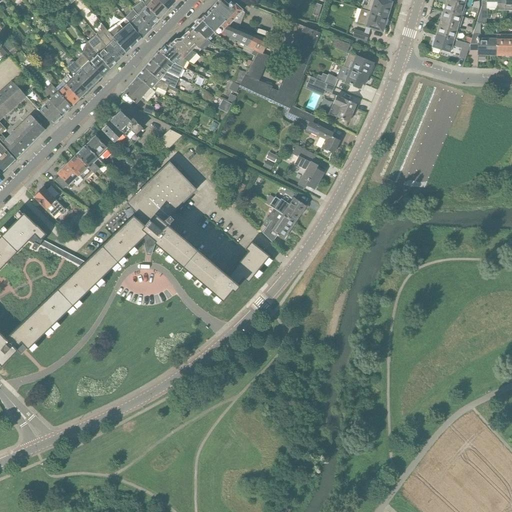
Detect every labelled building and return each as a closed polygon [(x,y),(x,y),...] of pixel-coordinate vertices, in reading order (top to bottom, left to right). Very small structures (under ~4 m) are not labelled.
[(159,19),(168,10),(158,0),(141,0),(143,2),(159,19)] [(158,0),(168,10),(177,0),(176,0),(158,0)] [(224,19),(230,24),(242,11),(235,4),(234,5),(231,3),(229,5),(222,0),(219,0),(209,11),(217,17),(216,18),(221,22),(224,19)] [(361,9),(387,18),(392,3),(382,0),(369,0),(368,6),(362,5),(361,9)] [(446,0),(443,11),(463,17),(465,9),(464,9),(465,6),(449,0),(446,0)] [(497,11),(504,11),(504,0),(486,0),(486,3),(497,3),(497,11)] [(151,28),(159,19),(143,2),(138,8),(137,8),(134,11),(138,15),(150,29),(151,28)] [(477,23),(487,23),(488,7),(482,7),(477,23)] [(387,18),(361,9),(356,24),(382,32),(387,18)] [(67,18),(70,22),(79,14),(76,10),(67,18)] [(53,17),(56,21),(64,15),(61,11),(53,17)] [(224,30),(230,24),(224,19),(221,22),(216,18),(217,17),(209,11),(207,13),(201,18),(215,32),(221,26),(224,30)] [(440,23),(458,28),(459,29),(463,17),(443,11),(440,23)] [(141,38),(150,29),(138,15),(130,24),(141,38)] [(210,37),(215,32),(201,18),(200,19),(201,19),(200,20),(199,19),(197,19),(195,22),(195,24),(196,24),(193,26),(209,42),(212,39),(210,37)] [(40,37),(47,31),(43,26),(44,26),(42,22),(37,26),(40,29),(33,35),(34,37),(37,34),(40,37)] [(126,54),(108,32),(101,23),(99,30),(100,31),(95,34),(96,35),(118,62),(126,54)] [(126,54),(141,38),(130,24),(129,23),(123,28),(119,24),(108,32),(126,54)] [(436,35),(456,40),(458,33),(457,32),(458,28),(440,23),(436,35)] [(239,29),(230,24),(224,30),(221,33),(254,51),(252,55),(254,56),(249,67),(246,72),(239,86),(290,109),(291,106),(304,74),(305,71),(320,34),(304,27),(278,91),(272,89),(272,87),(259,81),(269,56),(263,54),(269,41),(239,29)] [(211,43),(209,42),(193,26),(190,29),(188,29),(186,31),(186,33),(186,34),(180,39),(196,55),(201,50),(204,51),(211,43)] [(371,35),(355,30),(352,37),(368,42),(371,35)] [(486,54),(496,54),(496,39),(496,35),(473,34),(471,39),(470,45),(467,51),(478,51),(478,55),(486,55),(486,54)] [(511,34),(496,35),(496,39),(496,54),(496,56),(511,55),(511,34)] [(110,69),(118,62),(96,35),(88,42),(94,50),(110,69)] [(456,40),(436,35),(432,48),(433,49),(433,51),(439,53),(440,51),(450,54),(452,46),(455,47),(457,41),(456,40)] [(189,62),(196,55),(180,39),(176,39),(171,44),(172,45),(171,47),(184,60),(187,61),(189,62)] [(332,48),(347,54),(350,45),(335,39),(332,48)] [(470,45),(463,42),(461,49),(459,56),(465,58),(467,51),(470,45)] [(183,68),(187,61),(184,60),(171,47),(169,49),(165,46),(159,51),(173,62),(180,67),(183,68)] [(102,77),(110,69),(94,50),(85,57),(83,55),(83,56),(102,77)] [(183,68),(180,67),(173,62),(159,51),(152,59),(166,72),(179,78),(183,68)] [(349,69),(367,77),(373,64),(355,56),(355,57),(348,54),(346,60),(343,67),(349,69)] [(95,84),(102,77),(83,56),(76,62),(74,62),(73,62),(95,84)] [(179,78),(166,72),(152,59),(145,68),(160,81),(169,85),(175,88),(177,85),(179,79),(179,78)] [(87,91),(95,84),(73,62),(72,62),(71,62),(70,62),(70,63),(69,64),(68,65),(67,66),(67,67),(67,68),(67,69),(67,70),(70,73),(87,91)] [(166,92),(168,88),(169,85),(160,81),(145,68),(138,76),(152,89),(156,92),(164,95),(164,94),(166,91),(166,92)] [(367,77),(349,69),(346,76),(344,75),(341,81),(360,89),(362,84),(364,85),(367,77)] [(246,72),(238,70),(232,82),(239,86),(246,72)] [(79,99),(87,91),(70,73),(62,81),(65,85),(79,99)] [(325,83),(335,87),(338,79),(328,74),(326,78),(325,83)] [(147,102),(156,92),(152,89),(138,76),(123,93),(137,104),(142,98),(147,102)] [(325,83),(316,79),(314,86),(332,94),(335,87),(325,83)] [(0,139),(17,159),(32,143),(45,130),(31,116),(25,122),(18,129),(7,140),(1,134),(6,130),(0,123),(0,120),(26,97),(13,83),(0,94),(0,139)] [(71,107),(79,99),(65,85),(58,92),(71,107)] [(63,115),(71,107),(58,92),(53,87),(49,91),(47,88),(42,92),(48,98),(63,115)] [(63,115),(48,98),(44,101),(34,91),(26,98),(39,112),(52,125),(63,115)] [(337,96),(329,114),(348,123),(356,105),(344,99),(337,96)] [(319,127),(317,126),(317,125),(314,124),(314,125),(312,124),(315,116),(303,111),(291,106),(290,109),(286,117),(297,122),(307,126),(305,130),(310,132),(310,133),(325,140),(321,149),(333,155),(339,141),(332,137),(333,134),(319,127)] [(111,122),(132,144),(133,145),(140,138),(138,137),(144,131),(132,118),(130,121),(121,112),(111,122)] [(129,147),(132,144),(111,122),(102,130),(118,146),(123,141),(129,147)] [(165,134),(174,143),(175,143),(181,136),(169,130),(165,134)] [(165,134),(161,138),(170,147),(174,143),(165,134)] [(86,146),(101,161),(110,152),(95,137),(86,146)] [(156,143),(165,152),(170,147),(161,138),(156,143)] [(0,175),(3,172),(15,160),(4,148),(0,143),(0,175)] [(103,163),(101,161),(86,146),(76,155),(93,173),(95,174),(99,169),(98,168),(103,163)] [(315,156),(295,146),(291,154),(297,157),(293,165),(305,171),(301,178),(298,184),(305,188),(307,185),(314,189),(323,174),(315,169),(317,166),(312,163),(315,156)] [(67,165),(79,177),(85,183),(85,182),(88,185),(91,182),(89,179),(88,178),(93,173),(76,155),(67,165)] [(28,349),(111,269),(147,234),(156,242),(154,243),(223,301),(232,290),(234,292),(239,287),(238,285),(243,278),(248,282),(269,257),(251,242),(245,249),(249,252),(228,277),(163,222),(196,190),(169,162),(127,203),(140,217),(137,220),(133,217),(6,340),(0,334),(0,269),(27,242),(34,245),(31,250),(36,252),(42,241),(40,240),(46,235),(37,226),(36,227),(24,214),(0,237),(0,364),(2,367),(17,350),(15,348),(21,342),(28,349)] [(73,182),(79,177),(67,165),(58,174),(71,187),(74,183),(73,182)] [(56,201),(44,188),(33,198),(50,215),(55,209),(60,213),(64,209),(56,200),(56,201)] [(264,203),(294,223),(305,206),(294,198),(289,205),(276,196),(275,198),(270,195),(264,203)] [(283,240),(294,223),(264,203),(263,206),(271,212),(268,218),(271,221),(266,228),(283,240)] [(67,232),(72,237),(78,230),(73,225),(67,232)]
